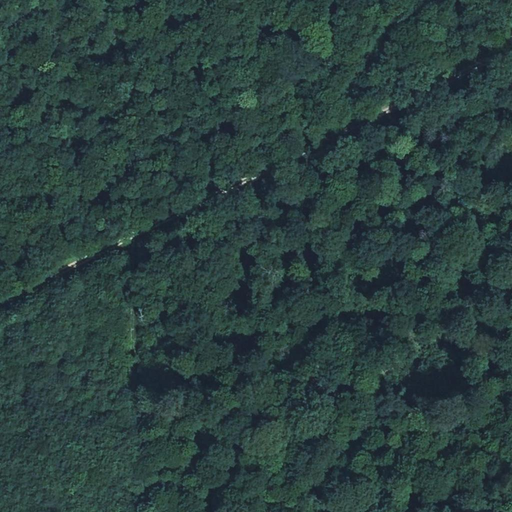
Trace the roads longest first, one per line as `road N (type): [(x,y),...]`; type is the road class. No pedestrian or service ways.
road 1 (track): [(511,55),(123,252)]
road 2 (track): [(123,252),(0,309)]
